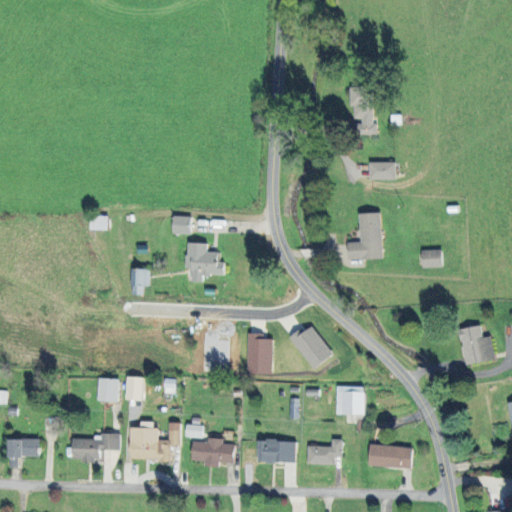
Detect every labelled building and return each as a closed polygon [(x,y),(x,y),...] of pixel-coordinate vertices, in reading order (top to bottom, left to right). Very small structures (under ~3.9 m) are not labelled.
[(374,87),(351,87),(350,106),(354,106),(354,118),(359,119),(359,135),(377,135),(377,124),(373,124),(374,87)] [(396,180),(396,162),(370,162),(370,180),(396,180)] [(360,213),(361,242),(348,242),(348,259),(382,258),(381,212),(360,213)] [(192,216),(174,215),(173,232),(191,233),(192,216)] [(91,229),(108,229),(108,216),(90,216),(91,229)] [(208,242),(187,242),(187,267),(193,268),(192,281),(203,281),(203,274),(224,275),(224,262),(218,261),(219,251),(207,251),(208,242)] [(443,266),(442,249),(422,250),(423,267),(443,266)] [(492,336),(483,337),(482,325),(461,327),(465,363),(495,360),(492,336)] [(304,332),(301,328),(289,337),(314,369),(334,353),(312,326),(304,332)] [(248,373),(272,374),(273,339),(263,338),(264,333),(249,333),(248,373)] [(126,399),(143,400),(144,377),(127,376),(126,399)] [(119,378),(98,378),(98,401),(119,401),(119,378)] [(164,393),(176,394),(176,378),(165,378),(164,393)] [(364,414),(365,386),(337,386),(336,413),(364,414)] [(131,459),(171,459),(171,445),(180,445),(181,422),(169,422),(169,439),(159,439),(159,427),(131,427),(131,459)] [(186,437),(202,438),(203,425),(187,424),(186,437)] [(72,460),(100,460),(100,449),(119,450),(120,433),(101,433),(101,439),(73,438),(72,460)] [(39,438),(8,439),(8,467),(17,467),(17,456),(39,456),(39,438)] [(235,444),(222,443),(223,438),(209,438),(208,442),(193,441),(192,460),(205,460),(205,466),(218,466),(218,462),(235,462),(235,444)] [(309,445),(309,464),(335,464),(335,457),(343,457),(343,438),(332,438),(332,446),(309,445)] [(258,440),(258,461),(295,462),(296,440),(258,440)] [(413,446),(370,445),(369,466),(413,467),(413,446)]
